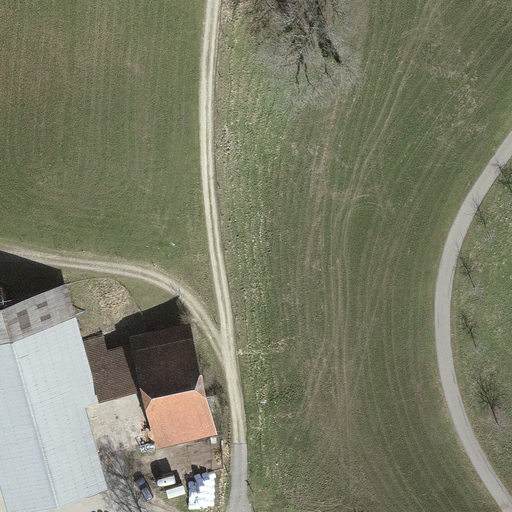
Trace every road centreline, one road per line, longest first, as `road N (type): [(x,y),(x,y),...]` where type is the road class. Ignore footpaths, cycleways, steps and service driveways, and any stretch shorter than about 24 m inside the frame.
road 1 (track): [(242,511),(236,383),(212,236),(215,0)]
road 2 (unclassified): [(511,511),(463,433),(445,372),(443,309),(451,255),(511,146)]
